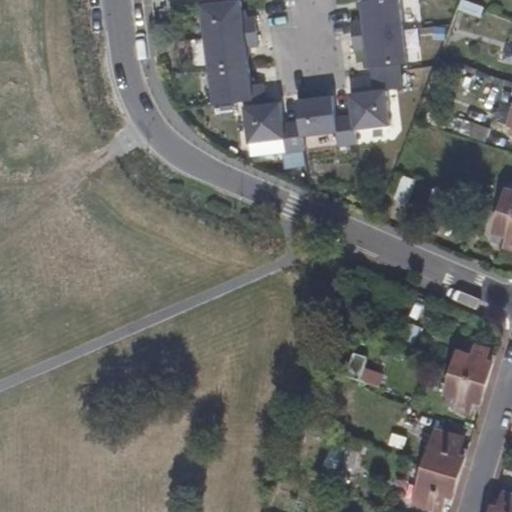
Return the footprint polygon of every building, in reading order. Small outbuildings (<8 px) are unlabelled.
[(242,0),(226,0),(202,3),(206,37),(259,31),(257,16),(245,17),(242,0)] [(372,0),(365,1),(368,21),(352,22),(353,36),(405,29),(401,0),(372,0)] [(482,8),(462,0),(459,10),(479,16),(482,8)] [(173,7),(152,10),(155,29),(175,27),(173,7)] [(405,29),(353,36),(355,51),(367,49),(370,67),(409,62),(410,62),(405,29)] [(259,31),(206,37),(211,71),(251,65),(248,47),(261,45),(259,31)] [(511,49),(499,46),(495,60),(511,65),(511,49)] [(409,67),(409,62),(370,67),(371,72),(373,72),(402,68),(409,67)] [(269,83),(264,82),(253,84),(251,65),(211,71),(215,105),(246,101),(255,100),(267,98),(269,83)] [(375,89),(352,92),(355,114),(356,128),(391,124),(387,89),(404,87),(402,68),(373,72),(375,89)] [(335,94),(299,98),(301,120),(303,134),(338,130),(339,144),(358,142),(356,128),(355,114),(337,115),(335,94)] [(17,134),(55,126),(49,95),(10,102),(17,134)] [(252,105),(247,116),(250,141),(285,137),(287,151),(305,148),(303,134),(301,120),(285,122),(282,101),(267,102),(252,105)] [(489,127),(463,118),(458,131),(485,140),(489,127)] [(416,179),(402,174),(394,198),(408,203),(416,179)] [(434,187),(418,181),(412,198),(429,204),(434,187)] [(434,186),(434,187),(429,204),(450,213),(456,194),(434,186)] [(511,189),(506,187),(499,211),(511,215),(511,189)] [(511,215),(499,211),(493,232),(509,236),(506,246),(511,247),(511,215)] [(471,357),(457,353),(450,374),(486,385),(492,364),(486,362),(489,351),(474,346),(471,357)] [(486,385),(450,374),(444,395),(459,399),(456,410),(470,414),(473,403),(480,405),(486,385)] [(425,413),(400,403),(394,417),(420,426),(425,413)] [(315,412),(307,408),(302,419),(310,424),(315,412)] [(463,439),(434,431),(423,467),(458,478),(466,451),(460,449),(463,439)] [(360,449),(344,444),(337,466),(353,471),(360,449)] [(273,471),(264,467),(256,487),(270,492),(273,484),(276,478),(271,476),(273,471)] [(458,478),(423,467),(412,504),(437,511),(441,511),(444,504),(450,506),(458,478)] [(499,501),(493,499),(489,511),(511,511),(511,496),(502,493),(499,501)]
